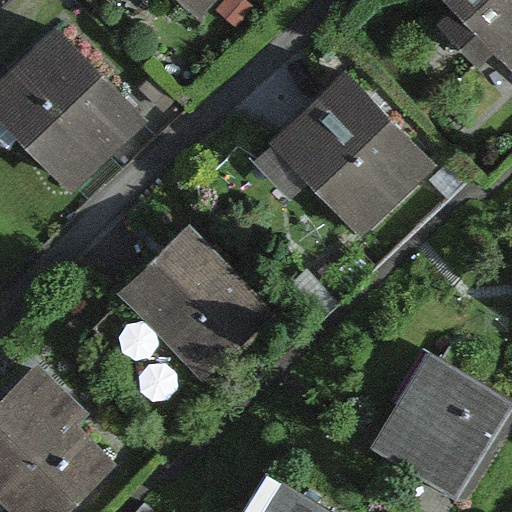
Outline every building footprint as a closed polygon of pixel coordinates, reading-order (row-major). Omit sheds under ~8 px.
[(204,0),(175,0),(191,14),(204,0)] [(511,0),(443,0),(451,7),(435,23),(477,67),(493,51),(511,70),(511,0)] [(149,119),(53,26),(0,80),(0,125),(74,196),(149,119)] [(340,67),(264,140),(357,236),(433,163),(340,67)] [(187,221),(114,291),(200,381),(273,311),(187,221)] [(465,503),(511,419),(511,405),(416,352),(363,446),(465,503)] [(84,412),(34,362),(0,396),(0,506),(5,511),(65,511),(112,466),(71,425),(84,412)] [(326,511),(267,475),(243,511),(326,511)]
